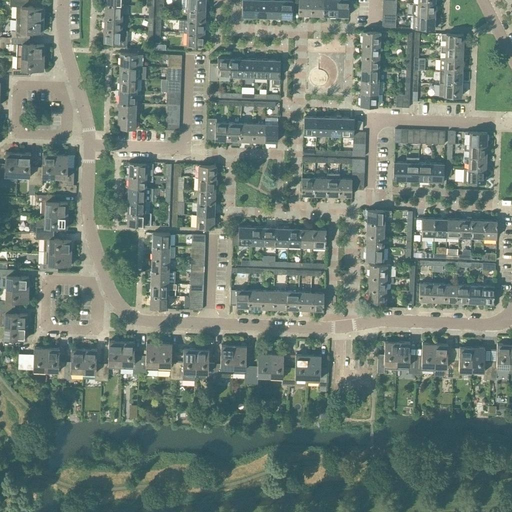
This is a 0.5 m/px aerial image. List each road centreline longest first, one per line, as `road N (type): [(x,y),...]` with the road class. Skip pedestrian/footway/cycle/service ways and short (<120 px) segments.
road 1 (residential): [(368,202),(372,117),(511,123)]
road 2 (residential): [(88,145),(186,150),(189,57)]
road 3 (residential): [(511,314),(498,325),(339,327)]
road 4 (residential): [(96,282),(95,329),(45,328),(45,282)]
road 5 (residential): [(105,281),(85,211),(88,145)]
road 6 (residential): [(61,90),(18,87),(16,134),(62,134)]
road 7 (residential): [(339,327),(210,323)]
road 8 (residential): [(210,323),(141,320),(105,281)]
